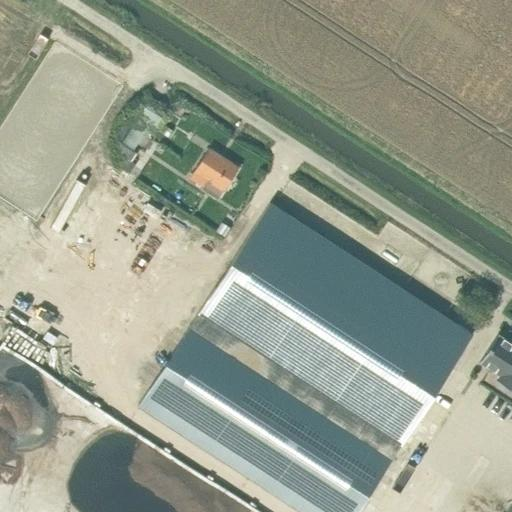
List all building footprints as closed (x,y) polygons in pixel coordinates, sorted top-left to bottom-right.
[(153,137),(159,128),(170,111),(146,96),(135,112),(129,121),(153,137)] [(120,143),(122,141),(119,139),(113,148),(112,149),(126,158),(132,162),(137,154),(120,143)] [(224,189),(238,168),(209,149),(199,166),(190,179),(205,188),(210,180),(224,189)] [(129,175),(136,164),(132,162),(126,158),(119,168),(129,175)] [(140,202),(145,191),(127,182),(122,193),(140,202)] [(355,511),(471,335),(270,204),(139,405),(303,511),(355,511)] [(189,246),(140,319),(176,343),(225,270),(189,246)] [(511,338),(500,331),(482,359),(502,372),(498,378),(511,386),(511,338)]
